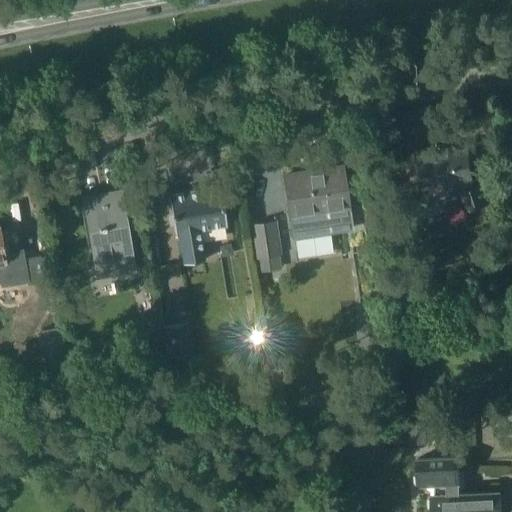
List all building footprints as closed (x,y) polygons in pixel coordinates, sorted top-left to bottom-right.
[(468,148),(420,155),(425,187),(443,184),(443,188),(459,186),(460,192),(459,192),(466,212),(489,204),(488,201),(482,183),(474,186),(472,180),(468,148)] [(342,166),(284,174),(293,237),(351,229),(342,166)] [(201,230),(226,226),(220,185),(169,194),(176,234),(179,234),(184,263),(206,259),(201,230)] [(120,190),(104,193),(84,196),(98,279),(134,272),(120,190)] [(281,268),(274,221),(251,225),(258,272),(281,268)] [(0,281),(10,293),(29,277),(19,264),(10,272),(7,269),(0,226),(0,281)] [(163,327),(168,358),(194,353),(189,322),(163,327)] [(158,389),(140,416),(160,429),(178,402),(158,389)] [(500,511),(502,490),(460,492),(459,456),(430,457),(419,458),(417,458),(418,486),(435,485),(436,493),(431,493),(431,511),(500,511)]
